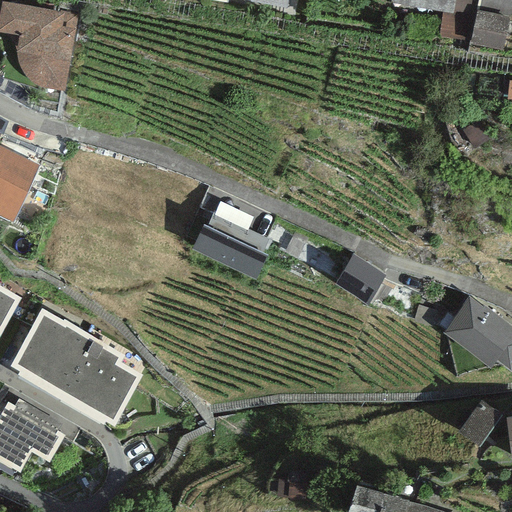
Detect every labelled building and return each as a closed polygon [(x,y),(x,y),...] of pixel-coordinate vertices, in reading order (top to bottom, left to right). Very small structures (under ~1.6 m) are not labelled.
[(78,11),(16,0),(0,0),(0,1),(0,28),(8,35),(15,44),(18,61),(25,73),(42,84),(65,87),(78,11)] [(443,0),(380,0),(379,6),(442,15),(443,0)] [(510,16),(477,7),(469,39),(502,48),(510,16)] [(37,161),(0,142),(0,213),(9,218),(37,161)] [(272,234),(208,205),(191,241),(256,270),(272,234)] [(385,273),(350,252),(334,279),(369,300),(385,273)] [(0,280),(0,324),(19,291),(0,280)] [(511,354),(511,324),(470,292),(445,325),(501,369),(511,354)] [(42,305),(11,358),(114,418),(145,366),(42,305)] [(501,409),(481,396),(460,426),(479,440),(501,409)] [(64,431),(7,397),(0,409),(0,454),(20,466),(31,447),(49,457),(64,431)] [(278,461),(278,484),(313,483),(313,461),(278,461)] [(455,511),(358,479),(347,510),(352,511),(455,511)]
